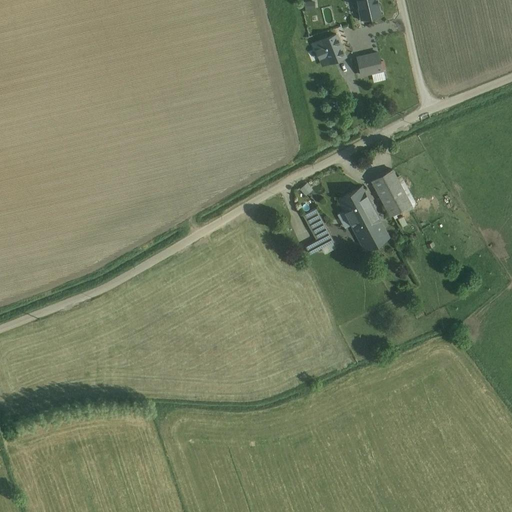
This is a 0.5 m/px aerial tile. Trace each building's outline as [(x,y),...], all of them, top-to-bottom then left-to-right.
[(376,0),(356,0),(361,18),(380,14),(376,0)] [(336,35),(314,43),(322,64),(344,55),(336,35)] [(377,52),(357,57),(361,75),(382,70),(377,52)] [(419,174),(431,194),(447,184),(435,165),(419,174)] [(410,203),(392,169),(371,180),(390,215),(397,211),(410,203)] [(306,194),(313,188),(308,181),(300,188),(306,194)] [(361,186),(338,199),(357,233),(379,220),(361,186)] [(330,232),(316,207),(314,208),(303,214),(317,239),(330,232)] [(379,220),(357,233),(357,235),(365,250),(370,247),(388,237),(379,220)] [(407,237),(395,243),(398,248),(410,242),(407,237)]
